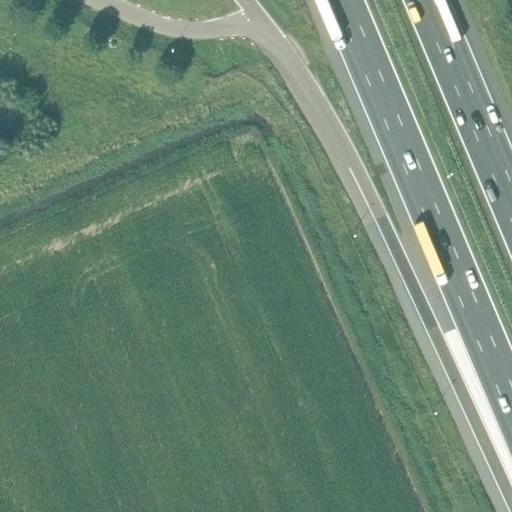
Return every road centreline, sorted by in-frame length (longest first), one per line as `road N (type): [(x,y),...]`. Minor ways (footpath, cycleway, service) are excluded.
road 1 (motorway): [(289,63),(341,145),(511,478)]
road 2 (motorway): [(339,0),(511,410)]
road 3 (motorway): [(511,205),(425,0)]
